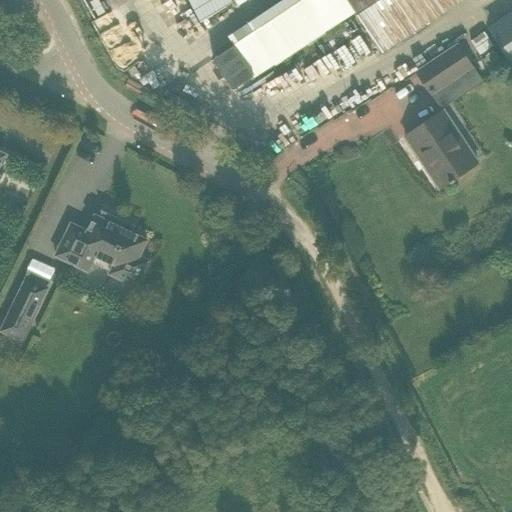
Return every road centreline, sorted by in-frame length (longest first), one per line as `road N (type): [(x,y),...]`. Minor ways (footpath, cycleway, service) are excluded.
road 1 (track): [(438,511),(313,250),(286,211)]
road 2 (unclassified): [(286,211),(134,120),(80,67)]
